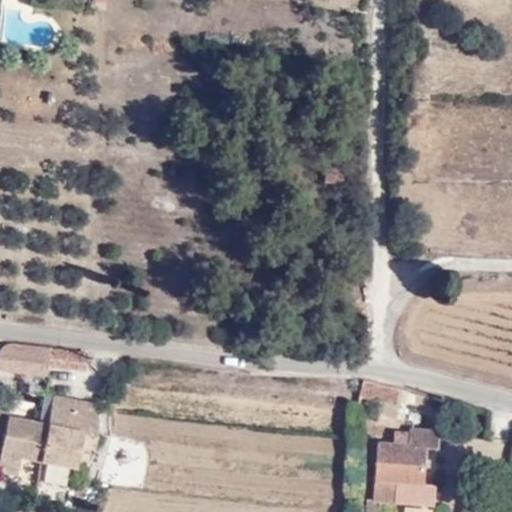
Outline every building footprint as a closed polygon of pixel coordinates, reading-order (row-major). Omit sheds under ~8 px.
[(345,160),(325,159),(324,178),(344,179),(345,160)] [(48,363),(51,348),(0,340),(0,365),(30,370),(31,361),(48,363)] [(399,393),(361,383),(358,398),(378,403),(379,403),(376,417),(393,421),(399,393)] [(57,395),(50,424),(44,459),(79,464),(81,444),(94,446),(101,402),(57,395)] [(22,455),(44,459),(50,424),(39,423),(9,417),(10,406),(0,404),(0,457),(2,458),(0,466),(19,470),(22,455)] [(421,453),(435,455),(437,434),(407,432),(405,446),(374,443),(367,498),(371,498),(391,501),(394,484),(417,487),(419,473),(421,453)] [(419,473),(432,475),(435,455),(421,453),(419,473)] [(65,486),(67,474),(41,468),(38,481),(65,486)] [(394,484),(391,501),(414,504),(417,487),(394,484)] [(360,511),(370,511),(371,498),(367,498),(360,498),(360,511)]
